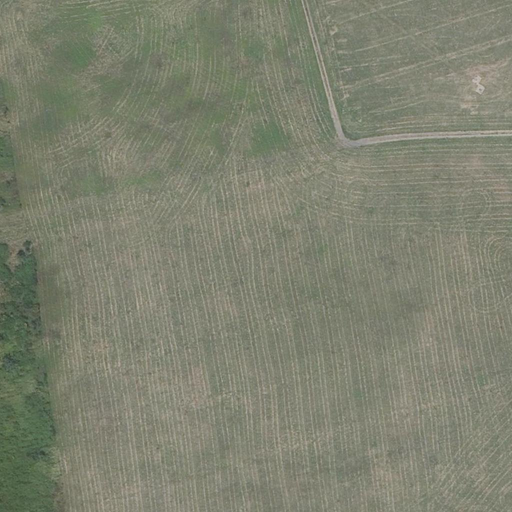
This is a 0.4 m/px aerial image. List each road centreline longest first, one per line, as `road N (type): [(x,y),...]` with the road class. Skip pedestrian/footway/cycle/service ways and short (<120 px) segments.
road 1 (track): [(511,134),(343,139)]
road 2 (track): [(303,0),(343,139)]
